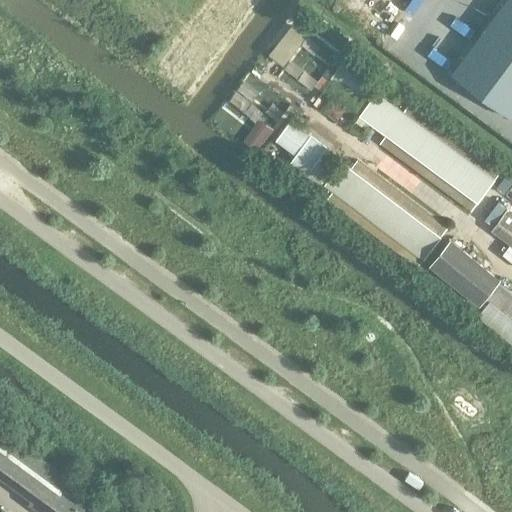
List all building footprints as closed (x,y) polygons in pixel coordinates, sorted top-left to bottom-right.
[(511,0),(504,0),(451,72),(497,106),(496,106),(511,118),(511,117),(511,0)] [(292,23),(271,51),(283,60),(305,33),(292,23)] [(319,69),(308,84),(352,118),(378,84),(346,59),(331,78),(319,69)] [(393,93),(372,122),(466,193),(487,164),(393,93)] [(337,150),(298,118),(282,137),(298,150),(288,161),(311,180),(337,150)] [(242,144),(256,154),(272,131),(259,121),(242,144)] [(340,166),(319,195),(402,255),(423,226),(340,166)] [(511,213),(505,208),(490,229),(511,245),(511,213)] [(500,278),(450,238),(430,263),(479,303),(484,297),(498,280),(500,278)] [(511,291),(498,280),(484,297),(489,301),(478,314),(511,342),(511,291)] [(117,511),(69,476),(0,425),(0,475),(49,511),(117,511)]
